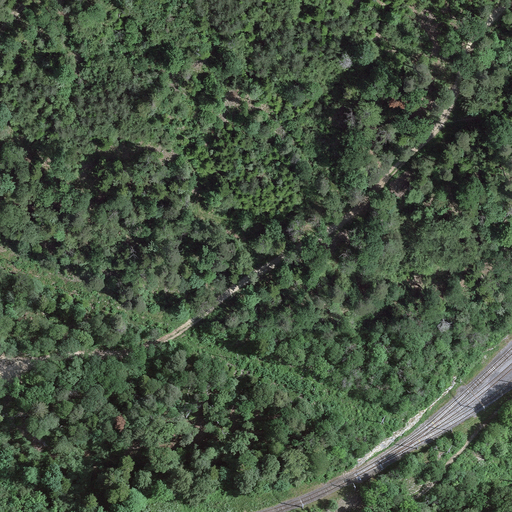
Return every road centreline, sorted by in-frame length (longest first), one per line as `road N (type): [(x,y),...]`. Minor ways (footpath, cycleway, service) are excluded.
road 1 (track): [(0,377),(65,358),(146,349),(346,222),(446,122),(467,58),(511,3)]
road 2 (track): [(366,511),(430,487),(511,402)]
